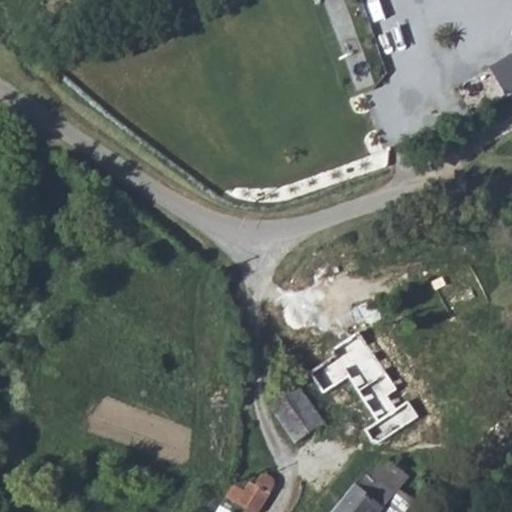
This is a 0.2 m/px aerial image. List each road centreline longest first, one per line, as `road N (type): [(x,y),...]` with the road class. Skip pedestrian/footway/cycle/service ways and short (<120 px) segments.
road 1 (unclassified): [(511,182),(475,176),(408,187),(253,235),(202,220),(0,84)]
road 2 (track): [(256,266),(252,372),(287,467),(321,475),(349,438),(344,388),(289,303)]
